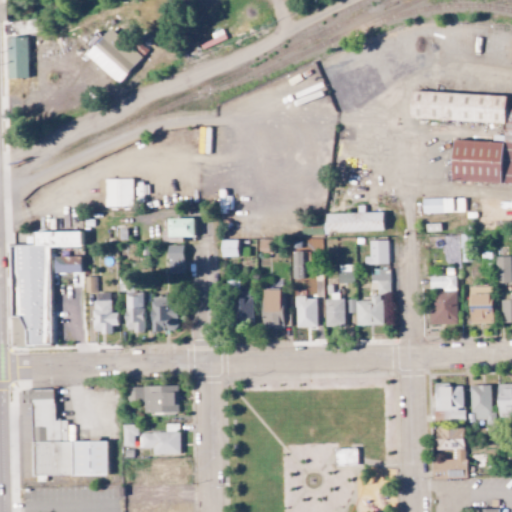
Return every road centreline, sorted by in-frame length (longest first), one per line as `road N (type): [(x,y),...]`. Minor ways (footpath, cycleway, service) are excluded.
road 1 (residential): [(511,357),(0,369)]
road 2 (residential): [(214,511),(210,226)]
road 3 (residential): [(420,511),(412,238)]
